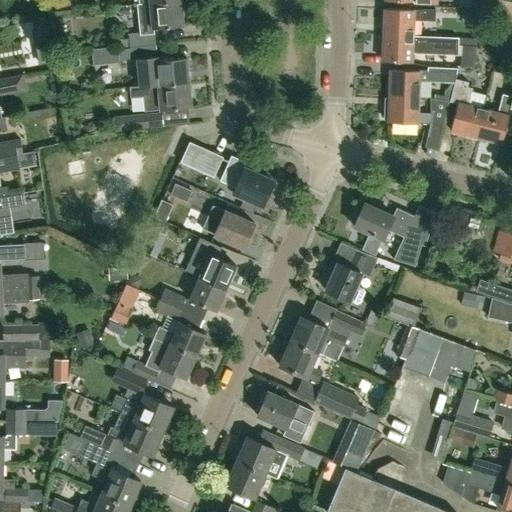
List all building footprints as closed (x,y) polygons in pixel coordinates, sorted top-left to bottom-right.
[(173,0),(139,4),(136,4),(139,33),(126,34),(127,48),(155,45),(154,29),(182,26),(179,0),(173,0)] [(411,36),(412,19),(433,20),(434,10),(384,8),(383,35),(411,36)] [(456,38),(411,36),(383,35),(381,61),(410,62),(411,53),(455,55),(456,38)] [(186,57),(157,60),(155,45),(127,48),(118,48),(119,60),(137,58),(140,87),(189,82),(186,57)] [(51,46),(36,49),(39,64),(54,61),(51,46)] [(389,69),(388,95),(417,96),(417,80),(453,82),(456,67),(426,66),(426,70),(389,69)] [(7,77),(0,78),(0,94),(10,93),(7,77)] [(449,130),(475,137),(483,108),(467,104),(471,88),(467,86),(468,82),(455,79),(449,101),(457,103),(449,130)] [(189,82),(140,87),(141,96),(159,94),(160,110),(191,107),(189,82)] [(445,96),(435,94),(434,99),(449,101),(454,82),(451,82),(451,83),(446,90),(445,96)] [(483,108),(475,137),(501,144),(508,115),(511,100),(511,96),(502,94),(497,112),(483,108)] [(416,113),(417,96),(388,95),(387,106),(383,107),(383,118),(387,120),(387,122),(416,123),(416,122),(429,122),(430,127),(440,129),(445,108),(444,109),(444,100),(432,100),(432,108),(429,113),(416,113)] [(127,130),(135,129),(162,125),(161,113),(133,116),(125,117),(127,130)] [(0,157),(23,154),(20,139),(0,142),(0,157)] [(213,178),(222,157),(189,142),(179,163),(213,178)] [(23,154),(0,157),(0,171),(20,168),(19,166),(35,164),(33,152),(23,154)] [(261,205),(272,179),(248,169),(250,163),(231,154),(219,179),(235,185),(232,192),(261,205)] [(1,187),(0,178),(0,196),(9,195),(8,186),(1,187)] [(186,202),(191,190),(175,183),(170,194),(186,202)] [(0,207),(23,204),(22,193),(9,195),(0,196),(0,207)] [(413,265),(422,235),(407,228),(413,215),(394,206),(391,214),(362,202),(352,226),(382,239),(386,228),(403,235),(404,236),(393,259),(413,265)] [(214,233),(213,235),(243,248),(254,224),(212,206),(203,228),(214,233)] [(511,233),(499,229),(493,251),(500,253),(498,260),(511,263),(511,233)] [(217,257),(221,247),(200,237),(185,270),(200,277),(225,288),(235,265),(217,257)] [(160,250),(145,243),(141,250),(157,257),(160,250)] [(0,259),(1,260),(24,259),(23,245),(0,245),(0,259)] [(365,292),(363,288),(355,284),(360,273),(358,272),(365,257),(353,252),(346,267),(336,263),(324,289),(348,300),(357,304),(360,303),(365,292)] [(0,288),(38,286),(37,277),(27,277),(27,273),(0,274),(0,288)] [(215,311),(225,288),(200,277),(190,300),(215,311)] [(141,289),(127,283),(111,318),(126,324),(133,309),(132,309),(141,289)] [(38,286),(0,288),(0,313),(1,314),(1,304),(28,303),(28,300),(39,300),(38,286)] [(159,299),(181,309),(186,299),(164,288),(159,299)] [(511,290),(505,288),(501,300),(511,303),(511,290)] [(483,297),(463,292),(461,304),(480,308),(483,297)] [(491,297),(490,299),(491,299),(487,317),(511,322),(511,304),(494,298),(491,297)] [(176,320),(181,309),(159,299),(154,310),(176,320)] [(335,310),(330,321),(350,330),(360,334),(364,324),(346,315),(335,311),(335,310)] [(291,325),(286,336),(289,339),(289,340),(316,352),(321,340),(341,349),(347,336),(327,328),(303,317),(300,315),(295,326),(291,325)] [(154,337),(195,356),(205,333),(179,322),(174,333),(159,326),(154,337)] [(4,339),(38,339),(38,326),(4,325),(4,339)] [(395,356),(404,360),(418,329),(407,325),(395,356)] [(404,360),(402,366),(428,376),(443,337),(418,328),(418,329),(404,360)] [(145,365),(157,370),(158,371),(159,368),(184,379),(195,356),(154,337),(149,349),(152,350),(145,365)] [(25,354),(49,354),(49,342),(38,341),(38,339),(4,339),(3,353),(3,367),(25,368),(25,354)] [(289,340),(278,364),(303,375),(317,381),(322,371),(310,366),(316,352),(289,340)] [(152,381),(157,370),(145,365),(135,361),(130,372),(152,381)] [(140,393),(140,392),(145,381),(123,372),(119,384),(128,388),(140,393)] [(355,421),(360,423),(365,412),(354,407),(357,397),(322,381),(321,384),(313,403),(324,408),(324,407),(343,415),(342,416),(354,421),(355,421)] [(143,393),(140,392),(140,393),(128,388),(124,395),(128,397),(121,413),(133,417),(161,430),(172,406),(143,393)] [(307,424),(313,412),(296,404),(296,403),(266,389),(255,414),(285,427),(290,417),(307,424)] [(495,400),(511,404),(511,394),(498,390),(495,400)] [(501,428),(511,431),(511,404),(495,400),(492,410),(506,414),(501,428)] [(338,426),(342,416),(343,415),(324,407),(324,408),(320,418),(338,426)] [(29,408),(6,408),(6,421),(40,421),(40,408),(29,408)] [(493,421),(458,410),(453,426),(488,437),(493,421)] [(133,417),(121,413),(119,412),(112,427),(109,426),(105,435),(98,432),(84,425),(79,437),(93,443),(114,452),(119,440),(151,454),(161,430),(133,417)] [(40,421),(6,421),(6,434),(16,434),(50,434),(50,421),(40,421)] [(6,435),(0,435),(0,462),(2,462),(2,449),(16,449),(16,434),(6,434),(6,435)] [(283,438),(277,451),(274,449),(274,448),(246,436),(236,460),(264,472),(263,472),(276,478),(286,455),(298,460),(304,447),(283,438)] [(432,442),(422,447),(433,470),(444,465),(432,442)] [(101,492),(112,497),(128,504),(139,480),(112,468),(111,469),(108,467),(114,452),(93,443),(87,458),(96,462),(90,475),(105,483),(101,492)] [(480,474),(511,483),(511,456),(511,457),(508,468),(495,464),(475,457),(471,472),(480,475),(480,474)] [(263,472),(264,472),(236,460),(225,484),(253,496),(263,472)] [(13,479),(2,480),(2,462),(0,462),(0,500),(27,501),(28,501),(28,488),(13,488),(13,479)] [(448,511),(343,466),(324,510),(328,511),(448,511)] [(480,475),(471,472),(465,470),(462,480),(467,482),(466,484),(500,495),(496,506),(511,510),(511,483),(480,474),(480,475)] [(124,511),(128,504),(112,497),(101,492),(95,505),(82,499),(78,506),(55,496),(48,511),(124,511)] [(254,511),(277,511),(278,509),(256,499),(251,511),(254,511)] [(27,503),(27,501),(0,500),(0,511),(20,511),(20,503),(27,503)]
